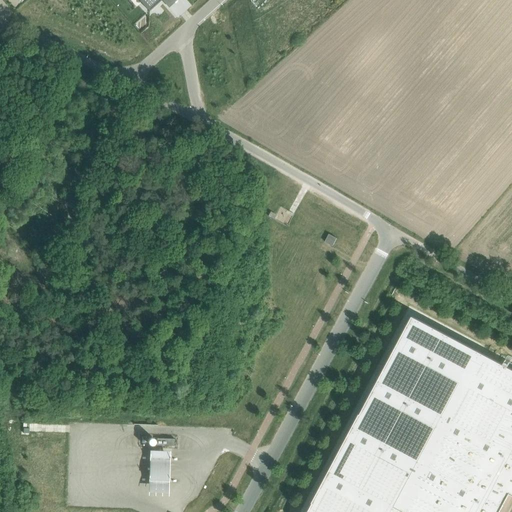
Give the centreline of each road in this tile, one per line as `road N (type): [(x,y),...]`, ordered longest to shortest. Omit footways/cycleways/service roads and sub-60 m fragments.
road 1 (unclassified): [(267,463),(394,231)]
road 2 (unclassified): [(394,231),(201,121)]
road 3 (unclassified): [(126,80),(0,21)]
road 4 (unclassified): [(511,298),(394,231)]
